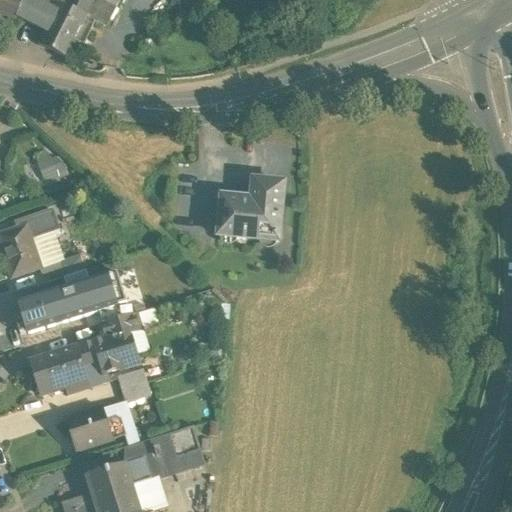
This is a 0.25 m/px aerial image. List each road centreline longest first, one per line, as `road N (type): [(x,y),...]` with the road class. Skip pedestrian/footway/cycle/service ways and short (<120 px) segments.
road 1 (tertiary): [(314,97),(258,113),(165,121),(0,88)]
road 2 (tertiary): [(314,97),(402,90),(438,97),(496,128),(511,151)]
road 3 (tertiary): [(486,16),(314,97)]
road 4 (secondary): [(511,382),(472,511)]
